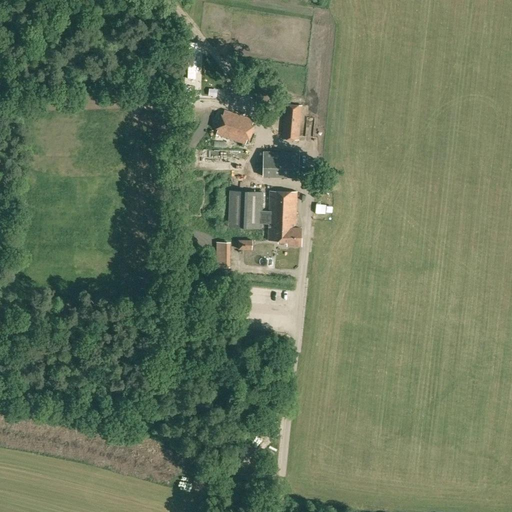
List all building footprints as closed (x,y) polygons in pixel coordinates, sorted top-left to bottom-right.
[(195,79),(197,43),(189,43),(188,79),(195,79)] [(303,105),(284,104),(282,139),(282,138),(299,139),(299,140),(303,105)] [(249,140),(254,125),(252,124),(254,119),(225,109),(223,114),(221,114),(216,129),(218,129),(216,134),(245,144),(247,139),(249,140)] [(299,152),(263,151),(263,176),(299,177),(299,152)] [(300,244),(300,228),(295,228),(297,191),(270,191),(269,211),(261,210),(262,192),(230,190),(229,227),(261,228),(261,223),(269,224),(268,240),(288,241),(288,244),(300,244)] [(252,249),(252,239),(239,240),(239,250),(252,249)] [(227,285),(228,267),(230,267),(230,242),(217,242),(217,267),(216,267),(216,284),(227,285)]
